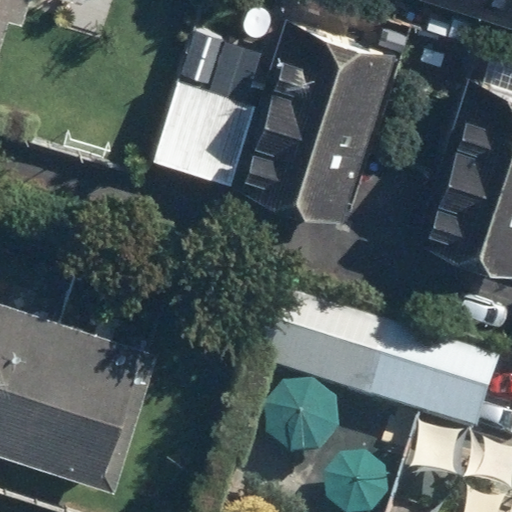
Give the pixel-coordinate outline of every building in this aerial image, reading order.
[(0,0),(0,47),(4,49),(18,5),(27,8),(29,0),(0,0)] [(402,41),(289,7),(263,94),(237,173),(351,208),(402,41)] [(511,71),(476,60),(423,223),(511,251),(511,71)] [(160,149),(237,173),(263,94),(185,69),(160,149)] [(0,440),(121,478),(166,333),(0,281),(0,440)] [(507,356),(278,283),(253,360),(482,433),(507,356)] [(352,505),(354,498),(354,492),(353,485),(351,479),(347,473),(343,468),(338,464),(333,460),(327,458),(320,456),(314,456),(307,457),(301,459),(295,462),(290,466),(285,471),(282,477),(279,483),(278,490),(278,496),(279,503),(281,509),(282,511),(349,511),(350,511),(352,505)]
